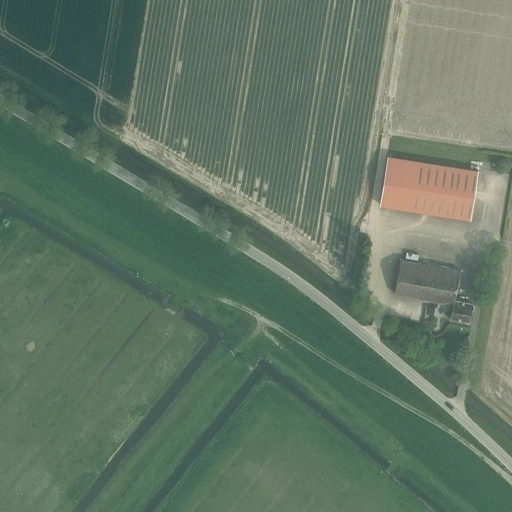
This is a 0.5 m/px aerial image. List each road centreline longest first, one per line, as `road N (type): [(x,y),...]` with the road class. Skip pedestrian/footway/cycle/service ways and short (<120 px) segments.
road 1 (unclassified): [(511,466),(290,276),(0,99)]
road 2 (track): [(511,481),(279,329),(261,328),(96,511)]
road 3 (track): [(463,508),(261,328)]
road 4 (track): [(384,144),(410,0)]
